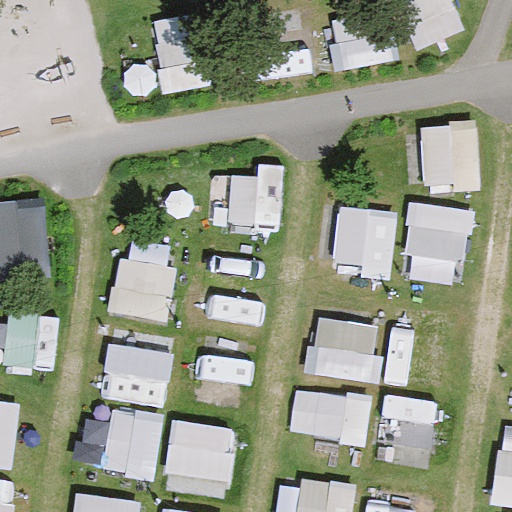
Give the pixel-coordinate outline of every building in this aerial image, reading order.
[(455,0),(400,0),(415,43),(464,25),(455,0)] [(422,181),(479,182),(481,119),(424,117),(422,181)] [(235,163),(232,217),(281,219),(284,165),(235,163)] [(0,269),(49,268),(48,194),(0,194),(0,269)] [(412,195),(402,267),(464,276),(474,203),(412,195)] [(336,258),(382,259),(384,206),(338,205),(336,258)] [(112,306),(165,316),(179,244),(125,234),(112,306)] [(203,234),(197,287),(253,294),(260,240),(203,234)] [(443,372),(445,307),(397,306),(396,371),(443,372)] [(6,310),(5,359),(56,361),(57,312),(6,310)] [(320,316),(314,367),(370,373),(376,323),(320,316)] [(0,392),(0,461),(14,463),(21,395),(0,392)] [(149,473),(164,417),(114,404),(99,460),(149,473)] [(169,491),(230,493),(233,420),(171,418),(169,491)] [(511,499),(511,444),(499,443),(494,498),(511,499)] [(0,511),(11,511),(14,491),(0,489),(0,511)] [(139,511),(141,492),(76,489),(74,511),(139,511)]
